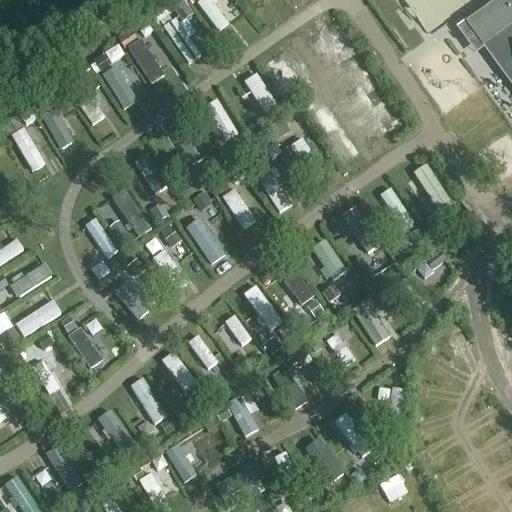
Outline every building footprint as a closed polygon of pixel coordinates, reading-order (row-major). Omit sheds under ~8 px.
[(197,0),(187,0),(193,8),(200,4),(197,0)] [(221,35),(234,27),(216,0),(207,0),(200,5),(221,35)] [(511,0),(501,0),(466,26),(465,27),(482,51),(486,48),(504,72),(511,66),(511,67),(511,0)] [(184,2),(172,9),(183,25),(194,18),(184,2)] [(339,22),(320,35),(344,71),(363,58),(339,22)] [(133,36),(120,45),(126,53),(138,44),(133,36)] [(298,47),(286,56),(315,94),(327,85),(298,47)] [(330,55),(320,63),(335,81),(345,73),(330,55)] [(111,57),(99,64),(104,73),(116,65),(111,57)] [(107,76),(129,112),(143,104),(122,68),(107,76)] [(269,118),(283,111),(265,74),(251,81),(269,118)] [(372,74),(362,79),(370,94),(380,88),(372,74)] [(72,99),(84,90),(77,79),(64,88),(72,99)] [(352,104),(371,138),(387,129),(367,95),(352,104)] [(225,146),(243,137),(227,100),(208,108),(225,146)] [(45,111),(62,152),(78,145),(61,105),(45,111)] [(294,133),(308,124),(302,114),(288,123),(294,133)] [(15,121),(4,128),(11,139),(22,132),(15,121)] [(196,166),(211,159),(192,122),(177,130),(196,166)] [(345,165),(360,157),(341,125),(327,134),(345,165)] [(19,136),(34,164),(46,158),(39,143),(45,139),(39,126),(19,136)] [(284,127),(270,135),(275,144),(289,135),(284,127)] [(256,129),(246,134),(251,142),(260,137),(256,129)] [(315,184),(330,173),(307,139),(291,149),(315,184)] [(236,167),(253,157),(245,143),(228,153),(236,167)] [(151,153),(138,161),(161,197),(175,188),(151,153)] [(258,177),(283,217),(298,207),(273,168),(258,177)] [(432,211),(454,200),(440,173),(418,184),(432,211)] [(223,187),(215,192),(221,200),(228,195),(223,187)] [(406,232),(420,223),(397,189),(383,198),(406,232)] [(130,190),(116,200),(143,240),(157,230),(130,190)] [(247,232),(261,222),(241,191),(226,201),(247,232)] [(161,209),(150,216),(158,228),(169,221),(161,209)] [(366,253),(380,246),(364,218),(350,225),(366,253)] [(101,219),(88,226),(109,262),(122,254),(101,219)] [(207,219),(191,230),(215,268),(232,258),(207,219)] [(124,222),(115,228),(126,249),(136,244),(124,222)] [(417,232),(409,239),(417,249),(425,242),(417,232)] [(176,238),(166,245),(172,254),(182,246),(176,238)] [(5,242),(0,245),(0,270),(30,251),(22,239),(9,247),(5,242)] [(335,284),(353,275),(333,241),(316,250),(335,284)] [(170,252),(157,261),(180,295),(194,285),(170,252)] [(141,260),(132,268),(141,279),(150,271),(141,260)] [(118,261),(108,267),(114,277),(124,271),(118,261)] [(296,311),(308,306),(291,265),(278,270),(296,311)] [(8,304),(43,283),(36,271),(1,292),(8,304)] [(412,279),(400,288),(420,313),(432,304),(412,279)] [(142,324),(156,313),(133,282),(118,292),(142,324)] [(275,333),(288,324),(261,286),(248,296),(275,333)] [(333,288),(322,295),(330,306),(340,298),(333,288)] [(389,292),(379,298),(387,310),(397,303),(389,292)] [(29,340),(68,314),(59,300),(20,326),(29,340)] [(374,301),(356,312),(380,349),(397,338),(374,301)] [(243,350),(257,339),(239,316),(225,326),(243,350)] [(102,319),(89,327),(96,337),(108,329),(102,319)] [(70,324),(62,329),(68,339),(76,333),(70,324)] [(75,337),(97,371),(110,363),(87,329),(75,337)] [(51,333),(43,338),(47,345),(56,339),(51,333)] [(212,371),(223,365),(206,336),(195,342),(212,371)] [(340,336),(329,346),(351,370),(363,360),(340,336)] [(281,339),(254,352),(259,363),(286,350),(281,339)] [(320,339),(310,347),(316,355),(327,348),(320,339)] [(169,360),(190,400),(204,392),(183,353),(169,360)] [(304,355),(294,363),(303,374),(313,367),(304,355)] [(242,357),(234,363),(244,377),(252,371),(242,357)] [(50,363),(37,371),(55,403),(68,395),(50,363)] [(295,366),(280,374),(298,410),(314,402),(295,366)] [(234,370),(225,376),(233,387),(241,381),(234,370)] [(151,379),(135,388),(156,427),(173,419),(151,379)] [(402,432),(412,393),(386,387),(383,401),(396,404),(390,429),(402,432)] [(257,412),(267,407),(260,391),(232,404),(249,440),(266,432),(257,412)] [(0,423),(16,418),(11,403),(0,407),(0,423)] [(27,430),(40,422),(29,406),(17,414),(27,430)] [(126,457),(141,447),(116,409),(101,419),(126,457)] [(226,413),(219,417),(226,426),(232,422),(226,413)] [(351,418),(341,427),(371,459),(381,450),(351,418)] [(168,422),(160,428),(167,437),(174,432),(168,422)] [(195,447),(206,441),(201,431),(189,437),(195,447)] [(323,441),(311,451),(337,484),(350,475),(323,441)] [(66,450),(54,457),(75,491),(87,484),(66,450)] [(101,451),(91,459),(103,476),(113,468),(101,451)] [(289,479),(281,483),(289,498),(309,487),(291,453),(278,460),(289,479)] [(380,456),(372,463),(378,470),(386,463),(380,456)] [(160,458),(149,465),(155,476),(166,469),(160,458)] [(46,490),(57,484),(49,469),(38,475),(46,490)] [(258,497),(270,492),(260,469),(225,484),(231,497),(253,487),(258,497)] [(388,494),(408,484),(404,475),(384,486),(388,494)] [(23,511),(35,511),(42,508),(23,477),(8,486),(23,511)] [(130,480),(120,486),(126,497),(137,491),(130,480)] [(325,488),(314,496),(322,506),(333,498),(325,488)] [(306,497),(293,502),(297,511),(302,511),(311,508),(306,497)] [(108,511),(124,511),(118,500),(106,506),(108,511)] [(83,501),(72,509),(74,511),(89,511),(91,511),(83,501)] [(273,511),(268,502),(260,507),(262,511),(273,511)]
